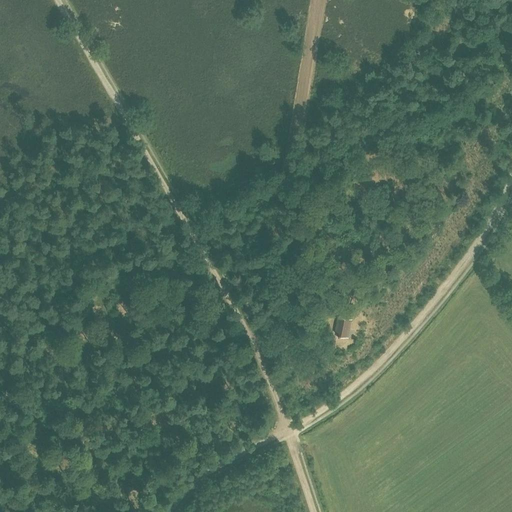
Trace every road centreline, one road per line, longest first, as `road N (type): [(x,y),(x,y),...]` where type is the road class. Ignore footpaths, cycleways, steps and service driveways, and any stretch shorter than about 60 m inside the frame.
road 1 (track): [(286,431),(249,328),(62,0)]
road 2 (track): [(63,511),(96,455),(130,434),(144,369),(103,301),(208,240)]
road 3 (track): [(264,343),(318,0)]
road 4 (track): [(292,428),(367,374),(450,287),(511,182)]
road 5 (track): [(167,511),(190,485),(286,431)]
